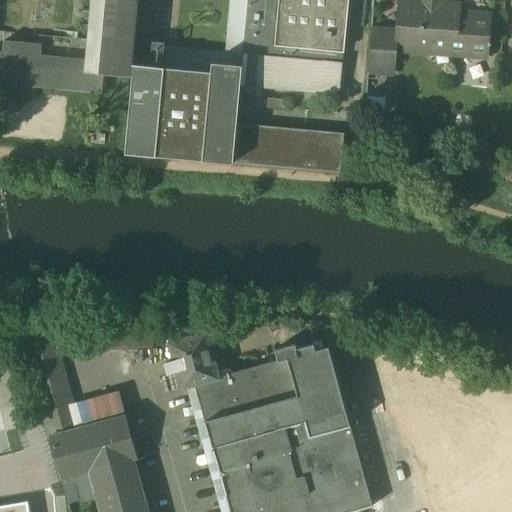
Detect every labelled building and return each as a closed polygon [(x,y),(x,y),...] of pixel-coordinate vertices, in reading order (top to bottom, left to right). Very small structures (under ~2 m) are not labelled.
[(90,0),(86,59),(85,72),(104,73),(130,76),(130,74),(131,64),(136,0),(90,0)] [(346,0),(247,0),(242,52),(241,64),(239,85),(338,95),(346,0)] [(420,2),(400,0),(397,0),(395,31),(394,51),(429,53),(487,58),(490,15),(459,12),(459,5),(436,3),(420,2)] [(395,31),(370,29),(367,69),(393,71),(394,51),(395,31)] [(40,44),(3,40),(2,51),(0,50),(0,83),(102,92),(104,73),(85,72),(86,59),(39,55),(40,44)] [(210,71),(131,64),(130,74),(133,74),(125,154),(338,172),(342,133),(235,123),(239,86),(239,85),(241,64),(211,62),(210,71)] [(134,324),(50,326),(57,352),(153,351),(159,321),(134,324)] [(57,352),(50,326),(19,326),(49,436),(78,428),(73,408),(57,352)] [(208,336),(170,344),(180,391),(194,387),(217,381),(217,378),(208,336)] [(315,344),(294,350),(293,345),(274,351),(277,361),(217,378),(217,381),(194,387),(210,447),(238,439),(241,448),(239,449),(241,457),(243,457),(247,470),(234,473),(231,464),(216,468),(227,511),(353,511),(370,507),(327,348),(317,350),(315,344)] [(0,398),(20,398),(18,352),(0,352),(0,398)] [(114,398),(73,408),(78,428),(119,417),(114,398)] [(78,428),(49,436),(61,479),(87,471),(133,459),(137,458),(126,415),(119,417),(78,428)] [(6,425),(11,447),(28,444),(24,421),(6,425)] [(147,511),(133,459),(87,471),(99,511),(147,511)] [(0,511),(28,511),(27,499),(0,503),(0,511)]
